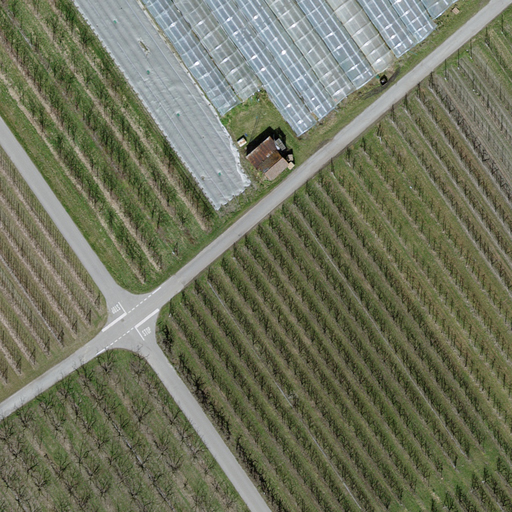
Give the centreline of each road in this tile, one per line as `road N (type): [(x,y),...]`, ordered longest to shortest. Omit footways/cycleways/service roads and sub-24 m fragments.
road 1 (unclassified): [(128,327),(502,0)]
road 2 (unclassified): [(0,137),(128,327)]
road 3 (unclassified): [(257,511),(128,327)]
road 4 (unclassified): [(0,414),(128,327)]
